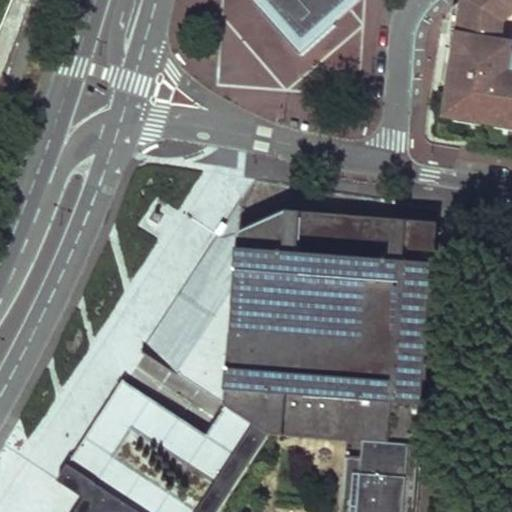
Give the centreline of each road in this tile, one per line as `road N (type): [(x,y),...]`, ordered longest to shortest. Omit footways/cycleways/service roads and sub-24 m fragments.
road 1 (residential): [(250,136),(110,357),(208,420)]
road 2 (primary): [(0,396),(61,282),(121,117)]
road 3 (primary): [(94,0),(29,195)]
road 4 (residential): [(388,167),(400,36),(417,0)]
road 5 (residential): [(250,136),(160,57),(152,19)]
road 6 (residential): [(250,136),(388,167)]
road 7 (residential): [(121,117),(250,136)]
road 8 (residential): [(388,167),(511,189)]
road 9 (primary): [(121,117),(91,134),(56,184),(29,195)]
